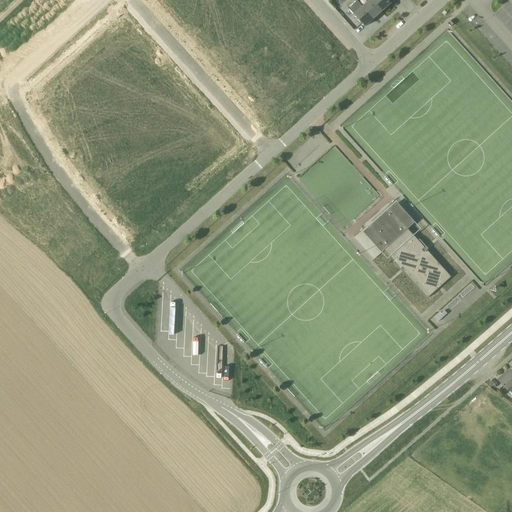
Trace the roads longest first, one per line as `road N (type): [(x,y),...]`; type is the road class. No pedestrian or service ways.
road 1 (residential): [(103,0),(14,77),(10,91),(48,161),(141,269)]
road 2 (residential): [(141,269),(114,295),(114,312),(174,378),(230,412)]
road 3 (residential): [(129,0),(270,153)]
road 4 (residential): [(270,153),(141,269)]
road 5 (secondary): [(386,435),(511,332)]
road 6 (residential): [(371,63),(270,153)]
